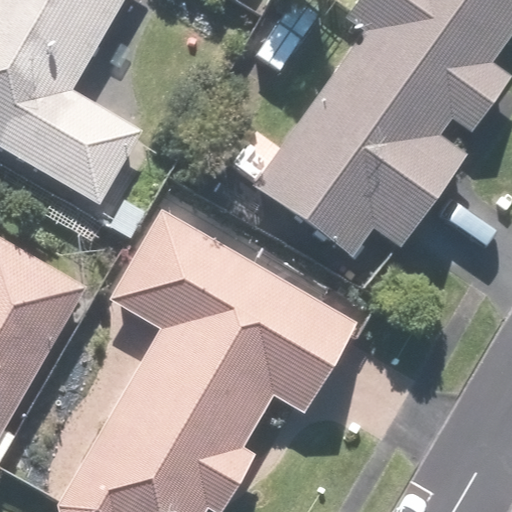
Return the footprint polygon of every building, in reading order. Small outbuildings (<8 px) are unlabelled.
[(0,0),(0,159),(91,213),(135,138),(64,97),(121,0),(0,0)] [(511,0),(351,0),(335,26),(349,35),(311,93),(327,103),(257,213),(343,268),(363,236),(399,260),(469,151),(460,146),(501,81),(485,71),(511,29),(511,0)] [(320,23),(291,3),(248,65),(277,85),(320,23)] [(184,231),(155,215),(101,308),(149,336),(48,511),(225,511),(256,459),(240,450),(262,410),(297,430),(352,335),(318,315),(330,294),(193,215),(184,231)] [(0,430),(79,295),(0,249),(0,430)]
